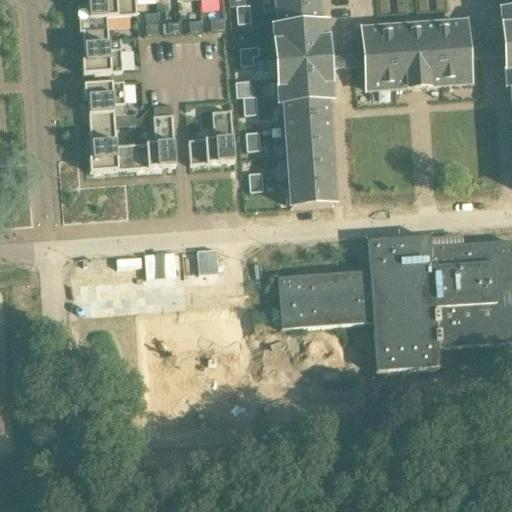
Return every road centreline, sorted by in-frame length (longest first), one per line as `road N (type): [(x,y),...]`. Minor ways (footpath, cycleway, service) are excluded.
road 1 (residential): [(232,239),(243,367),(259,389),(288,396),(434,388),(511,369)]
road 2 (residential): [(232,239),(511,221)]
road 3 (residential): [(66,511),(47,252)]
road 4 (residential): [(47,252),(232,239)]
